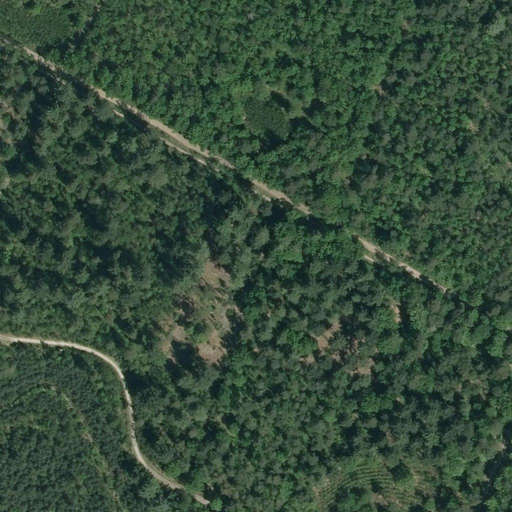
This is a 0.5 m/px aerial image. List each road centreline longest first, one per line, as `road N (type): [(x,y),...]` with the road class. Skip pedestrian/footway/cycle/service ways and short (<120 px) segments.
road 1 (track): [(511,332),(0,37)]
road 2 (track): [(0,337),(103,349),(130,387),(142,452),(162,476),(222,511)]
